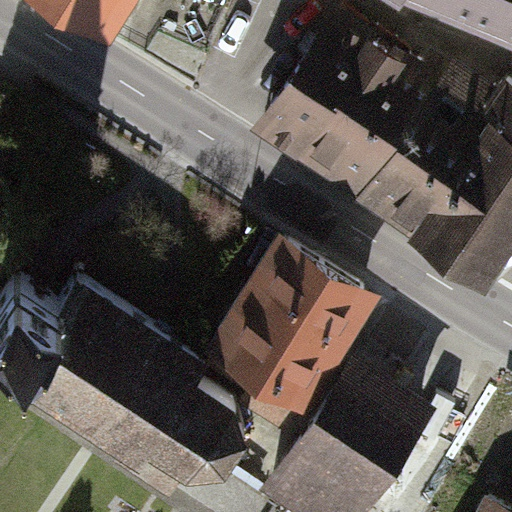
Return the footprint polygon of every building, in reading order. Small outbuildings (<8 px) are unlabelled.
[(48,0),(111,39),(135,0),(48,0)] [(511,0),(440,0),(511,31),(511,0)] [(442,71),(340,2),(267,110),(484,256),(511,214),(511,73),(507,70),(495,88),(450,58),(442,71)] [(367,280),(288,231),(218,344),(225,348),(220,356),(257,379),(250,391),(285,412),(367,280)] [(0,305),(31,327),(59,287),(16,257),(0,279),(0,305)] [(31,327),(12,357),(137,439),(148,422),(186,447),(220,445),(241,417),(229,383),(191,359),(201,344),(75,261),(59,287),(31,327)] [(356,511),(420,420),(346,370),(274,474),(329,511),(356,511)] [(511,511),(511,500),(491,491),(479,511),(511,511)]
